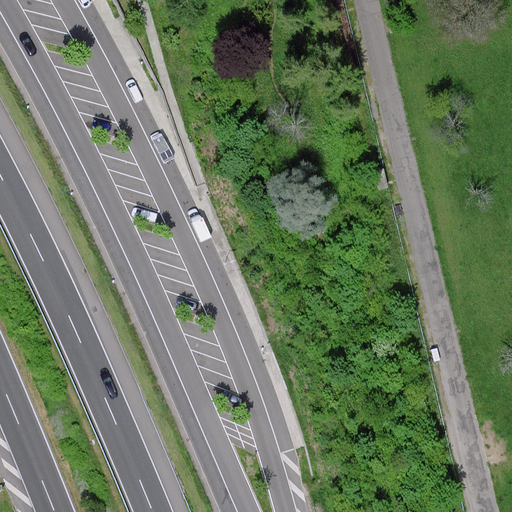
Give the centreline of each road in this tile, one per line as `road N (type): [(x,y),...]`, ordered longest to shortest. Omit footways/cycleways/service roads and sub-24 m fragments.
road 1 (unclassified): [(367,0),(487,511)]
road 2 (motorway): [(153,511),(0,173)]
road 3 (motorway): [(0,379),(53,511)]
